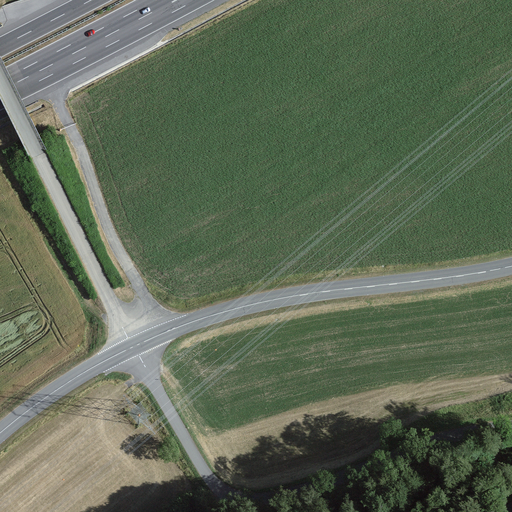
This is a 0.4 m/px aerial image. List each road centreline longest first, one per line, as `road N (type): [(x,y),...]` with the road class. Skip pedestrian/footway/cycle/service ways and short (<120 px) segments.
road 1 (tertiary): [(511,425),(249,500),(223,492),(202,470),(133,346)]
road 2 (tertiary): [(511,266),(262,302),(133,346)]
road 3 (track): [(133,346),(0,76)]
road 4 (motorway): [(0,80),(156,0)]
road 5 (tertiary): [(133,346),(74,377),(0,432)]
